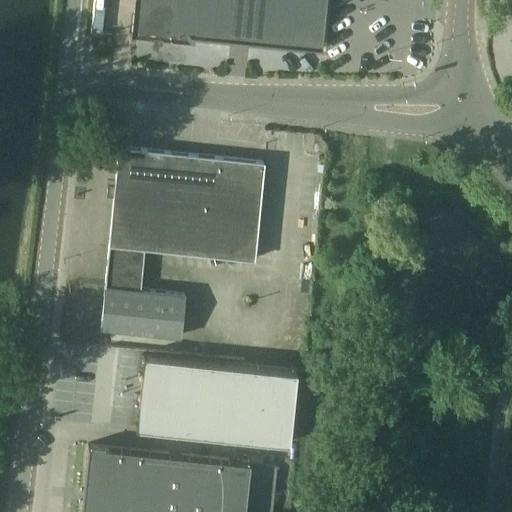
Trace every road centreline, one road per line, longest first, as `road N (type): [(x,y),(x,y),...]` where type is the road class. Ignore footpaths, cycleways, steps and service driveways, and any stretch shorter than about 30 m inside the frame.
road 1 (tertiary): [(65,82),(17,511)]
road 2 (tertiary): [(65,82),(407,112),(437,109),(460,93)]
